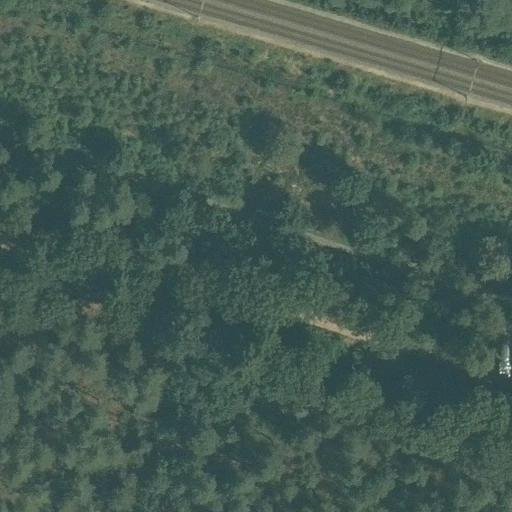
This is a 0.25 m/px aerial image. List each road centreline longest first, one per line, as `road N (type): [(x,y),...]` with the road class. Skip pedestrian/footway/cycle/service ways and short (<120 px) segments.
road 1 (track): [(0,226),(511,376)]
road 2 (track): [(147,511),(225,291)]
